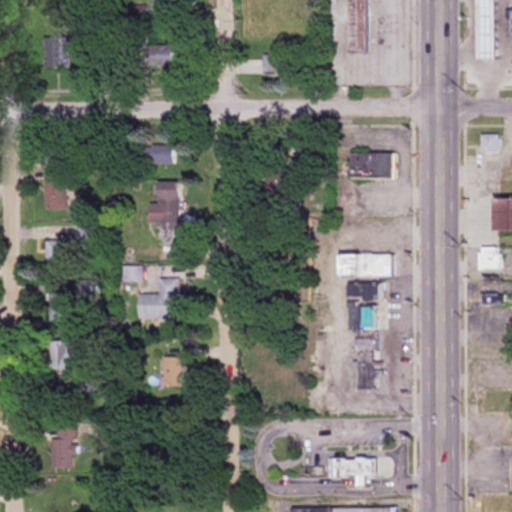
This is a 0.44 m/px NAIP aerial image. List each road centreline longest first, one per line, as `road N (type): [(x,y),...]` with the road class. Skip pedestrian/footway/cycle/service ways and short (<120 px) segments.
road 1 (residential): [(230,511),(225,0)]
road 2 (residential): [(21,511),(18,0)]
road 3 (secondary): [(441,511),(439,0)]
road 4 (residential): [(511,108),(0,109)]
